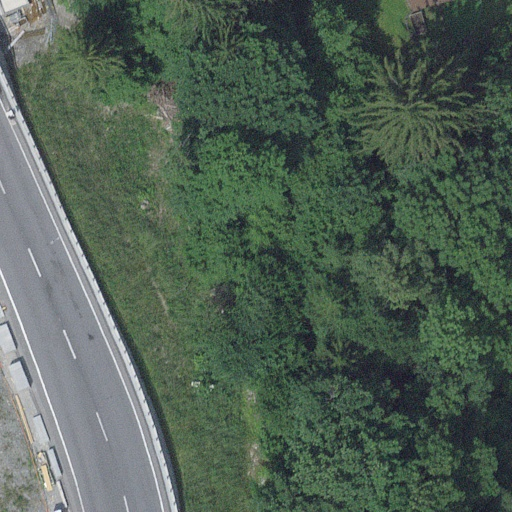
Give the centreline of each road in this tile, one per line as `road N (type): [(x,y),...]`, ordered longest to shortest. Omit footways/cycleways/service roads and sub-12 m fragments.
road 1 (track): [(286,0),(289,122),(325,511)]
road 2 (primary): [(151,511),(0,194)]
road 3 (track): [(73,344),(88,151),(46,0)]
